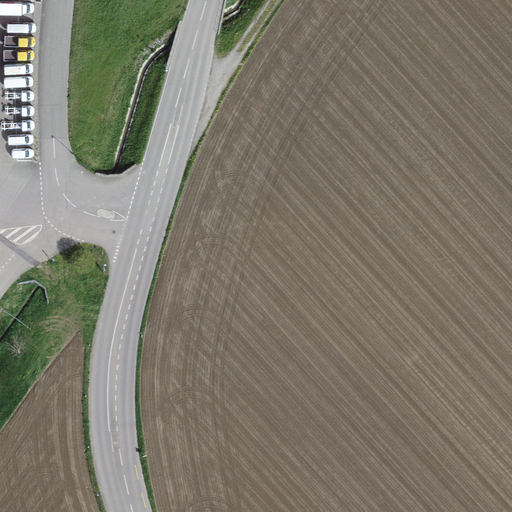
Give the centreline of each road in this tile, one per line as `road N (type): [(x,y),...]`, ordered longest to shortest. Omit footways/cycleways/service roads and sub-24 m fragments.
road 1 (tertiary): [(129,511),(111,413),(116,338),(147,221)]
road 2 (tertiary): [(205,0),(147,221)]
road 3 (unclassified): [(73,210),(50,138),(61,0)]
road 4 (track): [(274,0),(217,81),(175,117)]
